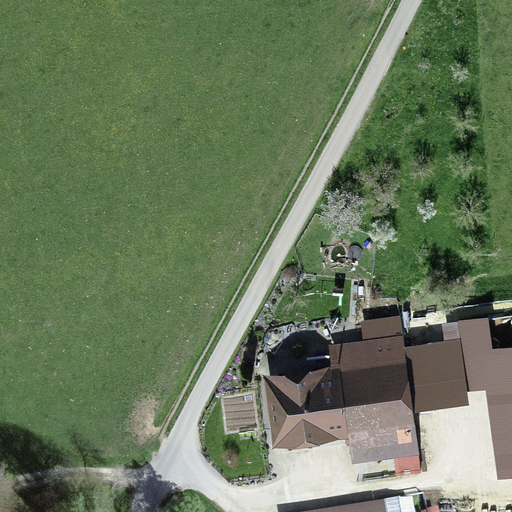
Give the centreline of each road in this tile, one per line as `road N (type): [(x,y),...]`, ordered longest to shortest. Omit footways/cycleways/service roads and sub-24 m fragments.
road 1 (residential): [(412,0),(138,511)]
road 2 (track): [(0,487),(160,471),(198,481),(236,511)]
